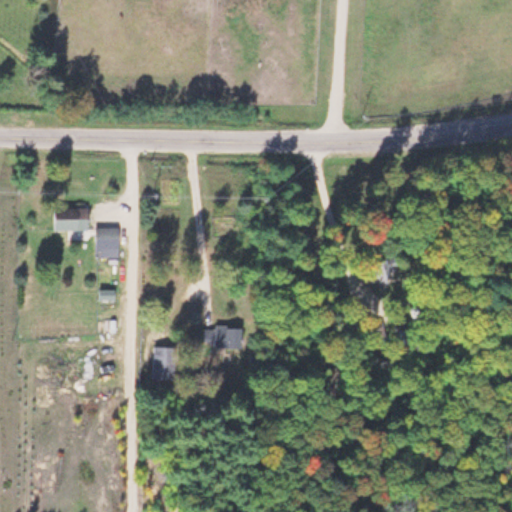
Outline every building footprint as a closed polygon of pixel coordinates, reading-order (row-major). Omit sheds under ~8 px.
[(85,206),(49,206),(49,228),(85,228),(85,206)] [(116,257),(116,226),(92,226),(92,257),(116,257)] [(388,280),(390,260),(367,258),(365,278),(388,280)] [(238,326),(200,326),(200,346),(238,346),(238,326)] [(152,346),(152,379),(173,379),(173,346),(152,346)]
